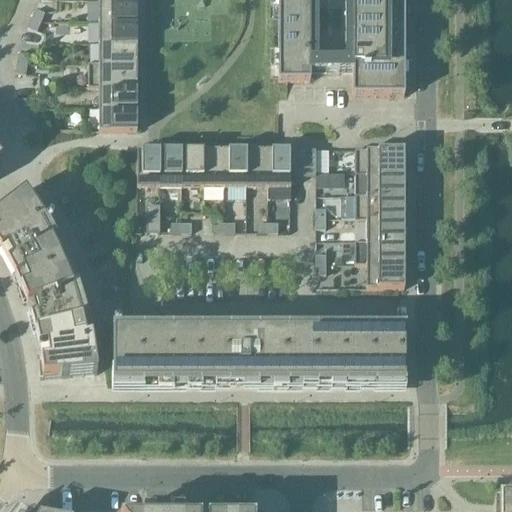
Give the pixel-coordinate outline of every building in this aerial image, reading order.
[(277,0),(277,85),(286,85),(309,85),(309,77),(351,77),(351,100),(403,100),(403,0),(277,0)] [(98,4),(98,26),(136,26),(136,4),(98,4)] [(68,6),(56,6),(56,15),(68,15),(68,6)] [(35,12),(31,22),(40,26),(44,16),(35,12)] [(40,26),(31,22),(27,31),(36,35),(40,26)] [(98,26),(98,47),(136,47),(136,26),(98,26)] [(87,67),(87,68),(136,69),(136,47),(98,47),(98,67),(87,67)] [(18,57),(16,67),(26,68),(28,58),(18,57)] [(26,68),(16,67),(15,77),(25,78),(26,68)] [(87,68),(87,90),(136,90),(136,69),(87,68)] [(98,91),(98,113),(136,113),(136,90),(87,90),(87,91),(98,91)] [(15,103),(16,114),(26,112),(25,102),(15,103)] [(26,112),(16,114),(18,124),(28,122),(26,112)] [(136,113),(98,113),(98,134),(136,134),(136,113)] [(136,191),(159,191),(159,154),(136,154),(136,191)] [(159,191),(180,191),(180,154),(159,154),(159,191)] [(180,191),(201,191),(201,154),(180,154),(180,191)] [(201,154),(201,191),(223,191),(223,154),(201,154)] [(245,154),(223,154),(223,191),(245,191),(245,154)] [(267,154),(245,154),(245,191),(267,191),(267,154)] [(314,154),(267,154),(267,191),(289,191),(289,180),(314,180),(314,154)] [(354,154),(354,177),(403,177),(403,154),(354,154)] [(354,199),(354,200),(403,200),(403,188),(405,188),(405,179),(403,179),(403,177),(354,177),(354,179),(365,179),(365,198),(354,199)] [(332,180),(316,180),(316,194),(332,194),(332,180)] [(46,224),(25,193),(0,211),(0,253),(14,279),(26,307),(34,336),(38,351),(42,382),(60,380),(96,377),(91,340),(87,322),(77,288),(63,255),(46,224)] [(354,200),(354,223),(403,223),(403,200),(354,200)] [(145,210),(146,237),(159,237),(159,210),(145,210)] [(315,213),(315,223),(325,223),(325,213),(315,213)] [(325,223),(315,223),(315,233),(325,233),(325,223)] [(365,224),(365,246),(403,246),(403,223),(354,223),(354,224),(365,224)] [(170,237),(180,237),(180,227),(170,227),(170,237)] [(180,227),(180,237),(191,237),(191,227),(180,227)] [(213,237),(224,237),(224,227),(213,227),(213,237)] [(224,227),(224,237),(234,237),(234,227),(224,227)] [(257,237),(267,237),(267,227),(257,227),(257,237)] [(267,227),(267,237),(277,237),(277,227),(267,227)] [(354,269),(365,269),(403,269),(403,246),(365,246),(354,246),(354,269)] [(315,259),(315,269),(325,269),(325,259),(315,259)] [(325,269),(315,269),(315,279),(325,279),(325,269)] [(403,269),(365,269),(365,292),(403,293),(403,279),(405,279),(405,270),(403,270),(403,269)] [(120,321),(112,321),(112,326),(112,335),(120,335),(120,329),(120,321)] [(228,347),(199,347),(150,347),(150,335),(120,335),(112,335),(112,380),(112,387),(403,387),(403,380),(403,336),(365,336),(365,347),(257,347),(257,342),(227,342),(228,347)]
